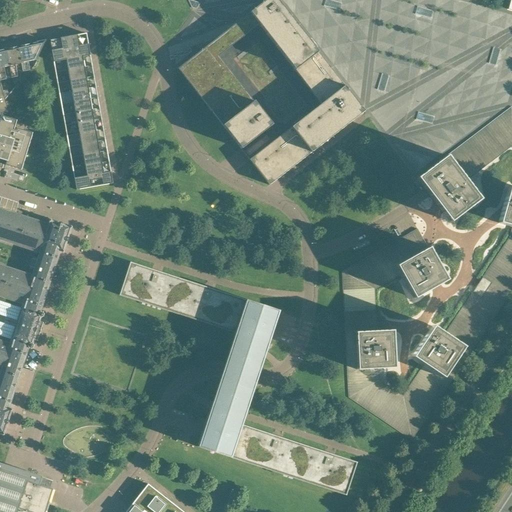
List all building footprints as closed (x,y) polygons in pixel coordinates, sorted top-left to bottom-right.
[(362,109),(276,0),(266,0),(178,69),(241,149),(243,153),(247,158),(249,160),(267,183),(330,133),(339,126),(362,109)] [(193,0),(240,14),(243,14),(261,1),(261,0),(280,0),(336,71),(393,144),(438,157),(510,103),(511,95),(511,12),(467,0),(193,0)] [(90,56),(86,34),(50,40),(52,52),(52,51),(54,62),(53,62),(66,60),(90,56)] [(36,60),(45,41),(31,44),(34,61),(36,60)] [(34,61),(31,44),(19,47),(22,63),(23,72),(31,70),(29,62),(34,61)] [(22,63),(19,47),(6,49),(9,66),(11,78),(17,77),(15,65),(22,63)] [(9,66),(6,49),(6,50),(0,50),(0,80),(6,79),(3,67),(9,66)] [(92,66),(90,56),(66,60),(68,71),(92,66)] [(94,77),(92,66),(68,71),(70,81),(94,77)] [(96,88),(94,77),(70,81),(72,92),(96,88)] [(20,170),(33,127),(16,122),(16,121),(10,119),(11,116),(10,115),(5,100),(0,85),(0,168),(2,169),(3,165),(20,170)] [(97,98),(96,88),(72,92),(74,103),(97,98)] [(99,109),(97,98),(74,103),(76,113),(99,109)] [(397,240),(342,271),(348,398),(411,440),(511,290),(511,107),(446,156),(453,165),(423,187),(424,189),(459,174),(466,182),(511,146),(511,226),(511,227),(509,238),(483,277),(472,292),(444,334),(453,340),(432,371),(426,366),(423,365),(403,396),(380,380),(379,368),(378,368),(368,369),(366,332),(377,331),(375,290),(400,275),(395,266),(406,260),(428,248),(417,229),(397,240)] [(101,120),(99,109),(76,113),(78,124),(101,120)] [(103,130),(101,120),(78,124),(79,135),(103,130)] [(105,141),(103,130),(79,135),(81,145),(105,141)] [(107,152),(105,141),(81,145),(83,156),(107,152)] [(109,162),(107,152),(83,156),(85,167),(109,162)] [(453,165),(446,156),(440,161),(416,178),(423,187),(430,196),(429,196),(449,222),(450,222),(457,217),(460,215),(467,209),(473,204),(479,200),(466,182),(465,182),(459,174),(453,165)] [(111,173),(109,162),(85,167),(87,176),(87,177),(111,173)] [(113,184),(111,173),(87,177),(87,176),(74,179),(76,190),(113,184)] [(511,188),(508,187),(498,223),(511,227),(511,188)] [(0,340),(10,344),(11,339),(7,338),(12,322),(36,330),(39,321),(40,317),(41,317),(43,316),(44,314),(43,312),(40,311),(40,312),(60,251),(62,252),(70,227),(50,221),(49,222),(48,224),(0,208),(0,240),(39,253),(37,258),(33,257),(32,261),(31,265),(29,269),(34,270),(32,276),(0,265),(0,340)] [(413,299),(446,280),(440,269),(428,248),(395,266),(400,275),(413,299)] [(130,262),(119,295),(169,311),(235,333),(246,337),(256,340),(268,344),(271,333),(275,321),(278,311),(244,300),(214,290),(204,286),(179,278),(162,273),(152,269),(130,262)] [(201,436),(197,447),(247,463),(258,430),(241,424),(268,344),(271,333),(275,321),(278,311),(229,294),(218,328),(235,333),(208,414),(205,424),(201,436)] [(8,409),(28,347),(29,348),(31,349),(33,348),(33,345),(32,343),(33,339),(36,330),(12,322),(7,338),(11,339),(10,344),(0,340),(0,371),(0,372),(0,373),(0,432),(3,434),(11,410),(8,409)] [(443,378),(463,347),(444,334),(432,326),(411,357),(423,365),(426,366),(442,378),(443,378)] [(393,368),(391,330),(379,331),(377,331),(354,333),(356,369),(378,368),(378,369),(379,369),(393,368)] [(201,436),(197,447),(231,459),(296,479),(346,495),(356,462),(335,455),(324,452),(307,446),(282,438),(272,435),(241,424),(230,421),(219,417),(208,414),(205,424),(201,436)] [(0,511),(46,511),(49,502),(51,497),(54,489),(53,489),(50,488),(48,487),(51,480),(41,477),(41,476),(0,462),(0,511)] [(183,511),(178,508),(168,500),(158,492),(155,490),(148,484),(125,511),(183,511)]
